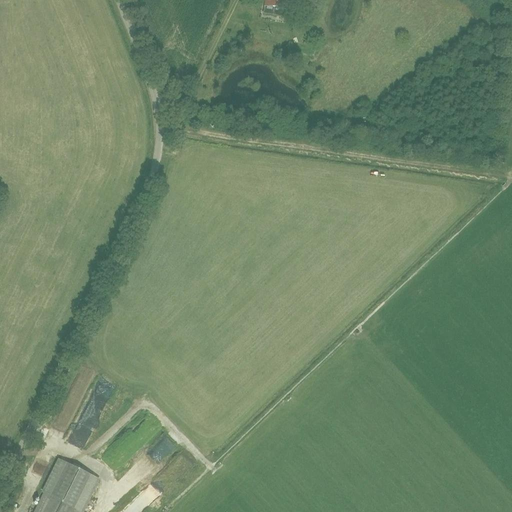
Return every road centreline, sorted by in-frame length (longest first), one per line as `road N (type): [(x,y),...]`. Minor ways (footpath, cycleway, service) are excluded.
road 1 (unclassified): [(0,486),(158,170),(158,96),(118,0)]
road 2 (track): [(164,132),(183,128),(511,176)]
road 3 (track): [(164,132),(237,0)]
